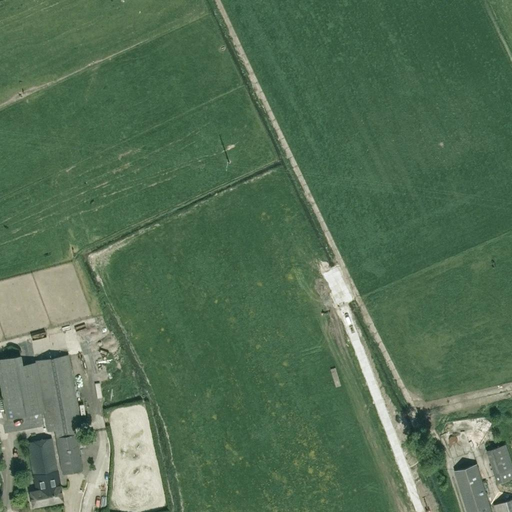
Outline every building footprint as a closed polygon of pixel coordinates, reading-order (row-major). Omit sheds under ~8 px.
[(19,355),(0,358),(0,382),(6,418),(43,412),(34,362),(21,365),(19,355)] [(82,470),(74,426),(80,425),(68,355),(35,361),(48,431),(54,430),(62,474),(82,470)] [(118,384),(111,387),(121,413),(129,410),(118,384)] [(89,442),(95,440),(93,432),(87,433),(89,442)] [(32,506),(62,500),(51,438),(27,442),(36,490),(29,491),(32,506)] [(511,464),(505,444),(486,451),(497,483),(511,478),(511,464)] [(511,511),(511,498),(494,505),(496,511),(491,511),(476,464),(454,470),(467,511),(511,511)] [(154,488),(115,489),(116,508),(155,507),(154,488)] [(166,503),(165,490),(155,491),(156,503),(166,503)]
